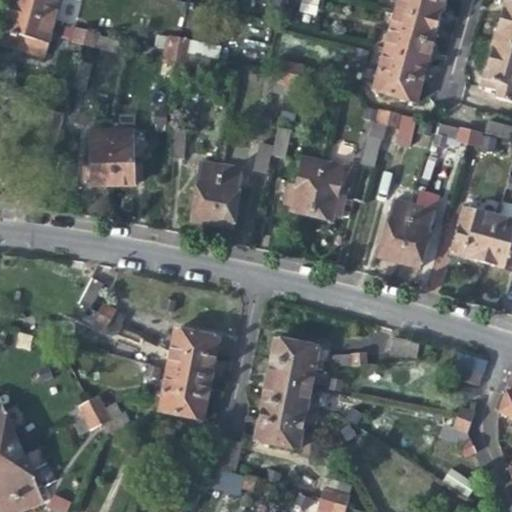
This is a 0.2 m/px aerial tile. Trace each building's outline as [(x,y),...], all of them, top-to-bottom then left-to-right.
[(8,0),(5,11),(50,25),(57,0),(8,0)] [(317,18),(318,0),(301,0),(300,17),(317,18)] [(437,16),(440,5),(422,0),(395,0),(392,14),(434,26),(437,16)] [(511,0),(503,0),(492,40),(511,45),(511,0)] [(0,45),(41,57),(50,25),(5,11),(0,28),(0,45)] [(432,34),(434,26),(392,14),(387,32),(429,44),(432,34)] [(72,43),(83,45),(86,32),(75,30),(72,43)] [(95,34),(86,32),(83,45),(93,47),(95,34)] [(387,32),(381,52),(423,65),(426,55),(429,44),(387,32)] [(169,38),(167,49),(176,51),(179,39),(169,38)] [(189,41),(179,39),(176,51),(186,53),(189,41)] [(511,101),(511,45),(492,40),(481,79),(480,84),(497,89),(496,93),(495,97),(511,101)] [(164,61),(174,63),(176,51),(167,49),(164,61)] [(184,65),(186,53),(176,51),(174,63),(184,65)] [(420,74),(423,65),(381,52),(380,55),(376,72),(417,85),(420,74)] [(278,63),(276,72),(287,74),(299,77),(302,67),(278,63)] [(90,68),(80,65),(72,89),(83,93),(90,68)] [(274,82),(285,84),(287,74),(276,72),(274,82)] [(417,87),(417,85),(376,72),(371,91),(402,101),(412,103),(417,87)] [(297,86),(299,77),(287,74),(285,84),(297,86)] [(0,81),(0,95),(9,98),(13,85),(0,81)] [(510,116),(511,110),(511,101),(495,97),(491,112),(510,116)] [(362,125),(373,129),(378,111),(367,109),(362,125)] [(373,129),(384,130),(388,114),(378,111),(373,129)] [(413,119),(388,114),(384,130),(392,132),(390,143),(405,147),(413,119)] [(483,135),(494,138),(511,142),(511,137),(511,127),(487,121),(483,135)] [(275,128),(269,155),(283,157),(288,131),(275,128)] [(456,141),(465,143),(468,132),(458,130),(456,141)] [(94,186),(109,186),(110,132),(89,132),(89,165),(82,165),(81,179),(89,179),(89,186),(94,186)] [(131,132),(110,132),(109,186),(125,186),(132,186),(132,178),(139,178),(139,164),(132,165),(131,132)] [(169,132),(168,142),(166,160),(178,160),(180,133),(169,132)] [(478,134),(468,132),(465,143),(475,145),(478,134)] [(257,144),(252,171),(263,172),(269,146),(257,144)] [(294,212),(308,216),(320,162),(300,158),(294,185),(286,182),(281,203),(289,205),(288,211),(294,212)] [(354,184),(368,188),(375,162),(360,158),(354,184)] [(340,167),(320,162),(308,216),(323,219),(328,220),(330,213),(337,215),(342,195),(334,193),(340,167)] [(197,224),(209,225),(218,167),(198,164),(188,222),(197,224)] [(239,170),(218,167),(209,225),(225,228),(230,229),(239,170)] [(386,261),(396,264),(412,206),(393,201),(377,258),(386,261)] [(433,212),(412,206),(396,264),(409,268),(417,270),(433,212)] [(468,260),(480,264),(493,218),(461,209),(449,255),(468,260)] [(511,222),(493,218),(480,264),(498,269),(511,272),(511,222)] [(87,278),(75,302),(90,310),(102,285),(87,278)] [(85,319),(90,310),(75,302),(55,293),(51,302),(85,319)] [(101,305),(97,314),(108,319),(111,311),(101,305)] [(103,328),(108,319),(97,314),(92,323),(103,328)] [(173,330),(169,350),(211,358),(214,348),(216,339),(173,330)] [(390,340),(388,353),(414,356),(415,343),(390,340)] [(271,351),(269,361),(312,369),(316,350),(273,341),(271,351)] [(209,369),(211,358),(169,350),(165,370),(207,379),(209,369)] [(353,366),(364,365),(365,354),(354,354),(353,366)] [(458,354),(454,367),(450,379),(477,387),(484,362),(458,354)] [(267,370),(265,381),(308,390),(312,369),(269,361),(267,370)] [(204,391),(207,379),(165,370),(161,390),(203,398),(204,391)] [(304,410),(308,390),(265,381),(263,391),(261,401),(304,410)] [(200,409),(203,398),(161,390),(157,411),(198,420),(200,409)] [(511,417),(511,394),(504,392),(497,412),(511,417)] [(107,393),(95,398),(100,409),(112,403),(107,393)] [(100,409),(95,398),(87,403),(92,413),(100,409)] [(300,430),(304,410),(261,401),(258,414),(257,421),(300,430)] [(78,407),(83,418),(92,413),(87,403),(78,407)] [(124,425),(112,403),(100,409),(107,420),(98,425),(104,435),(107,436),(124,425)] [(0,453),(16,447),(0,409),(0,453)] [(107,420),(100,409),(92,413),(98,425),(107,420)] [(459,409),(456,419),(468,422),(472,412),(459,409)] [(496,441),(511,440),(511,417),(497,412),(496,441)] [(89,429),(98,425),(92,413),(83,418),(89,429)] [(453,428),(465,432),(468,422),(456,419),(453,428)] [(296,450),(300,430),(257,421),(255,430),(253,441),(296,450)] [(206,466),(220,469),(223,455),(225,443),(212,440),(206,466)] [(464,457),(474,454),(468,442),(459,446),(464,457)] [(239,445),(225,443),(223,455),(220,469),(234,472),(239,445)] [(129,456),(139,459),(142,447),(133,444),(129,456)] [(39,501),(16,447),(0,453),(0,466),(19,509),(29,505),(39,501)] [(139,459),(147,462),(152,450),(142,447),(139,459)] [(161,452),(152,450),(147,462),(156,464),(161,452)] [(0,511),(12,511),(19,509),(0,466),(0,511)] [(449,469),(443,484),(465,494),(472,479),(449,469)] [(240,489),(251,492),(255,481),(244,478),(240,489)] [(264,484),(255,481),(251,492),(261,495),(264,484)] [(324,493),(321,501),(332,505),(344,508),(347,499),(324,493)] [(53,495),(47,509),(54,511),(66,511),(71,502),(53,495)] [(318,511),(330,511),(332,505),(321,501),(318,511)]
